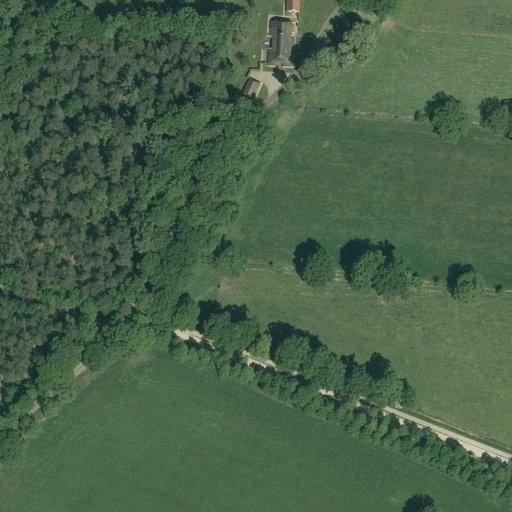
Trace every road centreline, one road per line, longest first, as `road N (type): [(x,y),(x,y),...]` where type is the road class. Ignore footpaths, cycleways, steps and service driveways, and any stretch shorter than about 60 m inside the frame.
road 1 (unclassified): [(0,448),(131,321),(238,136),(298,80),(356,0)]
road 2 (track): [(131,321),(511,464)]
road 3 (track): [(131,321),(88,319),(0,296)]
